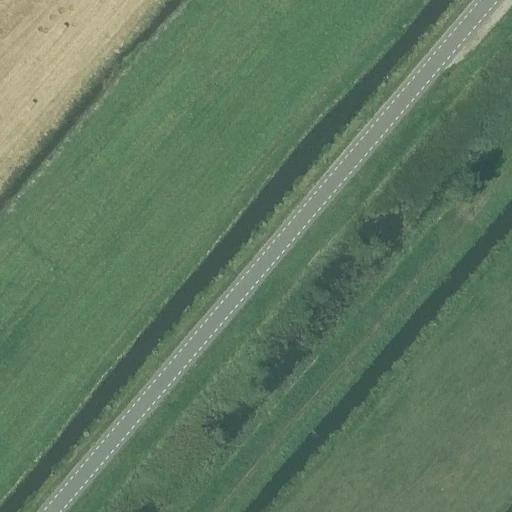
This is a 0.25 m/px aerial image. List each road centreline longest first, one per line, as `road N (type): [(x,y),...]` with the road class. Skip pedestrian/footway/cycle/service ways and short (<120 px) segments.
road 1 (tertiary): [(489,0),(55,511)]
road 2 (track): [(216,511),(511,170)]
